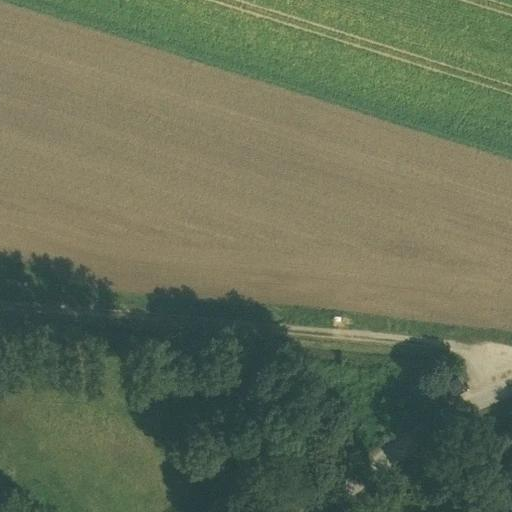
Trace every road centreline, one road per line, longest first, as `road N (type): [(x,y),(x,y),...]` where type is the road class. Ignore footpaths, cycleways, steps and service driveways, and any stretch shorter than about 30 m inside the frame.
road 1 (track): [(0,311),(511,351)]
road 2 (residential): [(511,387),(393,451),(309,511)]
